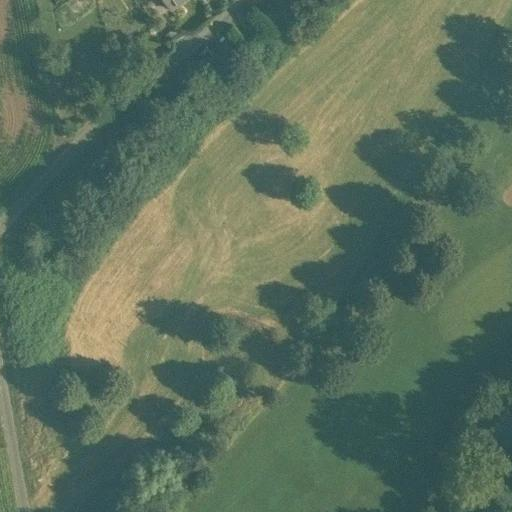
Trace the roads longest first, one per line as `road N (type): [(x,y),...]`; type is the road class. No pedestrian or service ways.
road 1 (unclassified): [(252,0),(63,147),(0,220)]
road 2 (unclassified): [(0,381),(22,511)]
